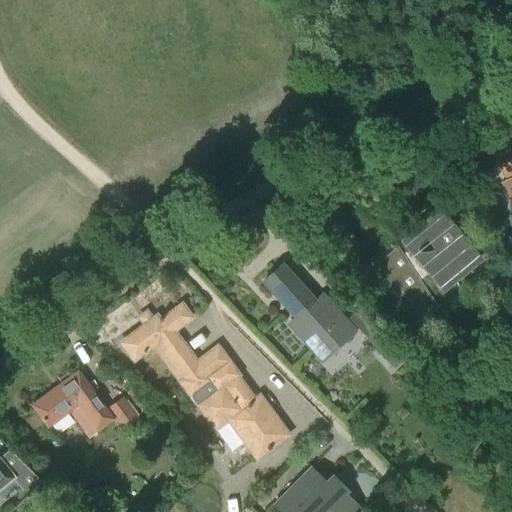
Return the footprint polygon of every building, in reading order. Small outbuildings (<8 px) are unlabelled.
[(511,234),(511,158),(499,166),(506,179),(502,182),(511,198),(509,199),(506,228),(511,228),(511,234)] [(395,228),(394,229),(403,242),(400,244),(424,269),(444,297),(445,296),(433,280),(444,291),(455,281),(459,286),(460,285),(456,280),(480,258),(436,211),(418,228),(410,217),(409,218),(417,229),(404,241),(395,228)] [(321,293),(313,301),(280,265),(263,282),(303,326),(297,332),(323,361),(356,332),(321,293)] [(226,416),(257,458),(287,436),(258,396),(253,400),(236,377),(238,376),(216,347),(196,362),(173,332),(191,319),(181,305),(161,320),(160,318),(158,319),(156,317),(120,343),(133,361),(156,343),(182,379),(178,381),(212,427),(226,416)] [(359,309),(347,319),(393,370),(406,359),(376,324),(374,326),(359,309)] [(88,439),(113,420),(94,394),(78,372),(32,406),(48,428),(68,413),(88,439)] [(135,418),(121,399),(108,408),(122,428),(135,418)] [(0,488),(11,479),(12,479),(15,483),(19,480),(30,493),(27,495),(26,496),(26,497),(41,482),(22,463),(9,473),(0,462),(0,488)] [(279,511),(326,511),(329,510),(331,511),(362,511),(363,511),(326,475),(322,479),(311,468),(273,506),(279,511)]
